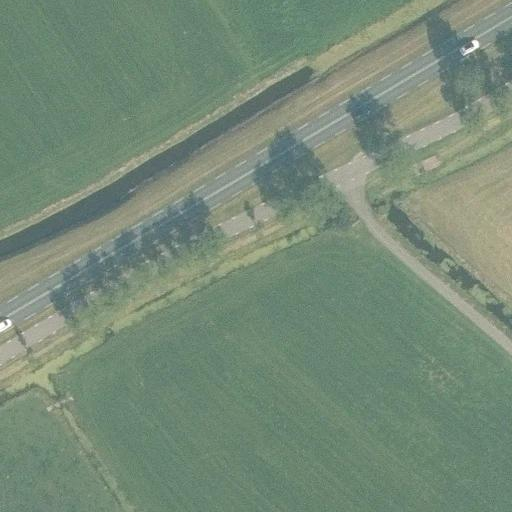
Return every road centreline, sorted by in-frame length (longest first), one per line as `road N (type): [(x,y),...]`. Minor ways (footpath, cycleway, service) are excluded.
road 1 (primary): [(0,321),(511,18)]
road 2 (unclassified): [(0,357),(138,274),(511,90)]
